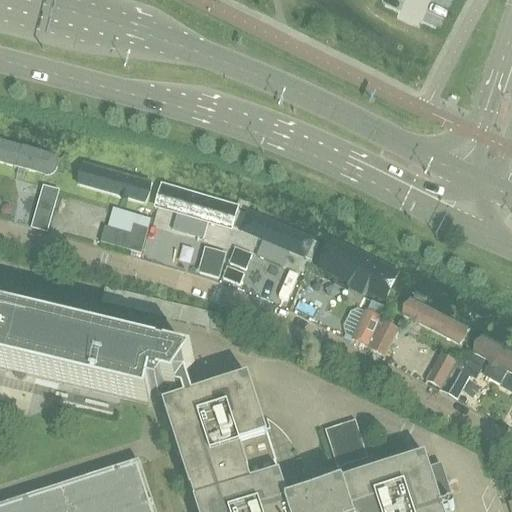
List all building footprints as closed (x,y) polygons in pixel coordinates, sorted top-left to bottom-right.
[(0,165),(49,179),(55,159),(0,142),(0,165)] [(143,207),(150,185),(82,165),(74,189),(86,192),(135,205),(143,207)] [(228,230),(235,208),(214,201),(179,189),(178,190),(164,185),(156,206),(171,211),(214,226),(228,230)] [(0,215),(13,219),(17,204),(0,199),(0,215)] [(37,224),(49,227),(55,204),(44,201),(37,224)] [(298,260),(308,234),(303,232),(245,210),(235,235),(298,260)] [(148,232),(135,227),(132,236),(105,229),(101,244),(139,255),(148,232)] [(334,244),(319,274),(384,306),(399,276),(334,244)] [(218,280),(227,251),(210,246),(201,275),(218,280)] [(229,265),(246,272),(253,256),(235,249),(229,265)] [(223,280),(240,287),(244,275),(227,268),(223,280)] [(455,346),(466,324),(413,298),(402,320),(455,346)] [(369,350),(374,338),(383,319),(366,311),(352,341),(369,350)] [(195,362),(0,315),(0,370),(123,400),(148,406),(153,385),(182,392),(184,400),(164,407),(197,511),(443,511),(440,501),(451,498),(442,467),(430,470),(426,458),(288,502),(249,380),(194,397),(186,374),(195,362)] [(400,330),(392,326),(383,322),(369,351),(386,359),(400,330)] [(511,378),(511,353),(480,335),(469,353),(503,373),(511,378)] [(458,400),(460,397),(463,391),(467,393),(473,382),(469,380),(469,378),(476,382),(483,369),(468,361),(466,365),(457,361),(456,363),(441,391),(458,400)] [(154,511),(139,465),(0,510),(0,511),(154,511)]
